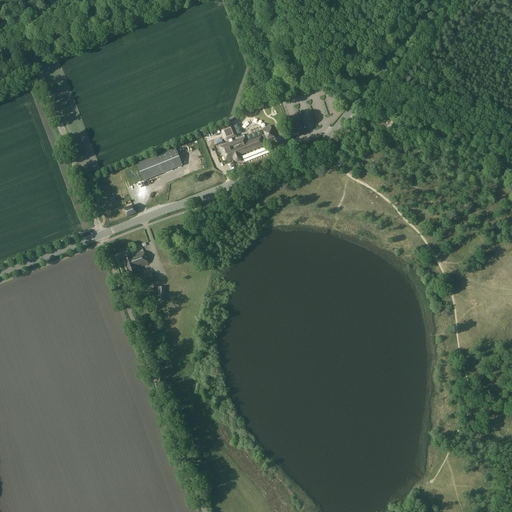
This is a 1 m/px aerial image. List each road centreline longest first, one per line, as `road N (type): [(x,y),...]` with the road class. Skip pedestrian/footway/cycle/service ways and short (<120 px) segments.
road 1 (unclassified): [(203,511),(103,243)]
road 2 (secondary): [(100,235),(305,154),(350,110)]
road 3 (tertiary): [(97,226),(17,17)]
road 4 (unclassified): [(511,169),(350,110)]
road 5 (secondary): [(350,110),(438,0)]
